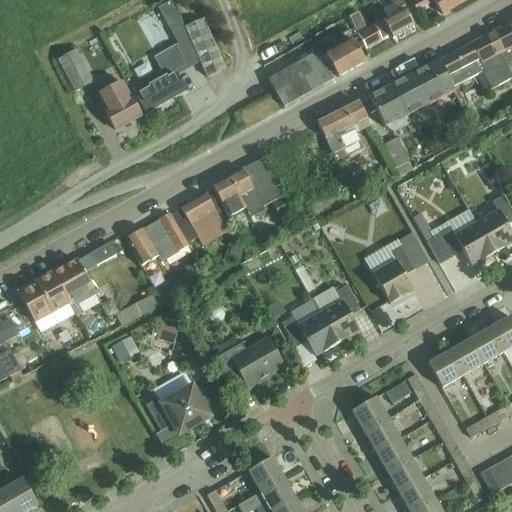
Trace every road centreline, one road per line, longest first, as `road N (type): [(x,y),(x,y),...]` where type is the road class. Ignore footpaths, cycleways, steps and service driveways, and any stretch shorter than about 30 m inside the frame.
road 1 (unclassified): [(148,197),(509,0)]
road 2 (unclassified): [(74,198),(238,92),(245,55),(223,0)]
road 3 (residential): [(291,402),(511,278)]
road 4 (unclassified): [(0,280),(148,197)]
road 5 (residential): [(111,511),(224,445)]
road 6 (residential): [(355,511),(291,402)]
